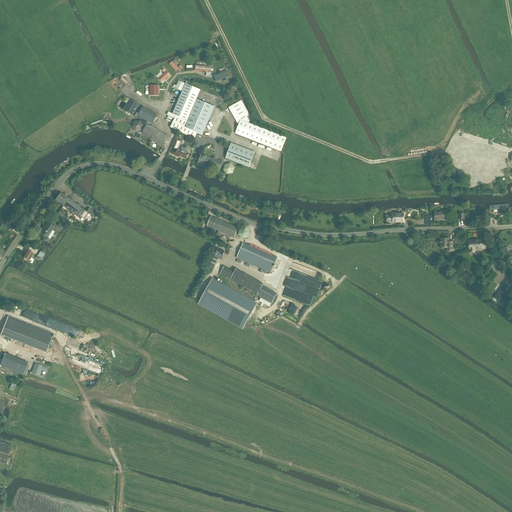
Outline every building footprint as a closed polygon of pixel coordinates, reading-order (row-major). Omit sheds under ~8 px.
[(172,62),(169,64),(176,72),(179,70),(172,62)] [(210,77),(211,67),(196,65),(195,71),(206,72),(206,76),(210,77)] [(216,72),(212,73),(216,82),(217,82),(220,81),(228,78),(224,68),(216,72)] [(164,73),(158,78),(162,82),(165,80),(166,81),(171,77),(164,69),(162,71),(164,73)] [(181,91),(185,84),(179,81),(176,86),(174,85),(173,87),(181,91)] [(172,114),(176,115),(170,128),(194,139),(197,133),(202,136),(215,107),(196,99),(200,90),(185,84),(179,99),(176,104),(172,114)] [(158,86),(150,86),(150,89),(156,89),(157,96),(159,96),(158,86)] [(132,100),(125,111),(132,115),(139,104),(132,100)] [(241,103),(240,102),(229,108),(239,125),(235,133),(281,152),(286,138),(249,123),(250,120),(250,116),(242,102),(241,103)] [(135,121),(132,126),(135,131),(140,131),(142,132),(147,122),(152,125),(158,115),(143,107),(138,116),(141,118),(140,121),(135,121)] [(164,146),(169,138),(147,124),(142,133),(164,146)] [(179,157),(179,156),(186,159),(188,153),(187,152),(188,150),(182,148),(181,150),(178,149),(181,142),(174,140),(172,147),(176,148),(174,151),(172,155),(179,157)] [(255,152),(231,143),(225,158),(249,168),(255,152)] [(473,153),(461,154),(461,163),(474,162),(474,164),(483,164),(482,151),(473,151),(473,153)] [(198,164),(219,171),(222,162),(201,155),(198,164)] [(225,164),(223,170),(227,175),(233,174),(235,168),(231,163),(225,164)] [(63,206),(68,198),(61,193),(55,200),(63,206)] [(68,198),(63,206),(80,218),(81,217),(84,219),(88,213),(86,212),(85,211),(68,198)] [(94,218),(98,214),(89,207),(86,212),(88,213),(94,218)] [(64,219),(66,216),(60,211),(58,214),(64,219)] [(431,212),(431,218),(434,218),(434,220),(446,220),(446,212),(431,212)] [(391,214),(391,217),(390,217),(387,217),(387,222),(392,222),(393,222),(396,222),(404,222),(404,214),(396,214),(391,214)] [(211,217),(207,228),(212,231),(213,228),(218,231),(216,236),(219,237),(221,232),(234,237),(238,228),(211,217)] [(60,221),(58,226),(63,229),(64,230),(67,225),(60,221)] [(47,238),(49,235),(54,227),(47,223),(40,233),(47,238)] [(242,239),(248,238),(249,232),(246,228),(240,229),(238,234),(242,239)] [(449,242),(449,238),(440,238),(441,248),(447,248),(447,251),(453,251),(453,241),(449,242)] [(475,253),(475,249),(485,248),(485,239),(478,240),(469,241),(469,249),(470,249),(470,253),(475,253)] [(271,273),(272,269),(277,258),(243,243),(237,258),(271,273)] [(221,260),(225,252),(215,247),(211,254),(206,266),(213,269),(218,258),(221,260)] [(29,261),(30,259),(34,253),(28,250),(24,258),(29,261)] [(41,261),(45,254),(41,251),(38,256),(37,255),(35,258),(39,260),(41,261)] [(224,266),(220,273),(231,279),(253,292),(258,295),(263,284),(259,281),(237,269),(235,272),(224,266)] [(511,278),(509,277),(493,298),(502,304),(511,289),(511,278)] [(212,278),(198,304),(242,330),(257,303),(212,278)] [(8,316),(1,335),(8,338),(6,344),(53,362),(57,352),(48,348),(53,334),(8,316)] [(25,376),(30,365),(28,364),(28,363),(5,353),(0,365),(23,375),(25,376)] [(46,372),(48,368),(35,363),(31,373),(40,377),(42,370),(46,372)] [(0,462),(6,464),(11,446),(11,445),(0,442),(0,462)]
